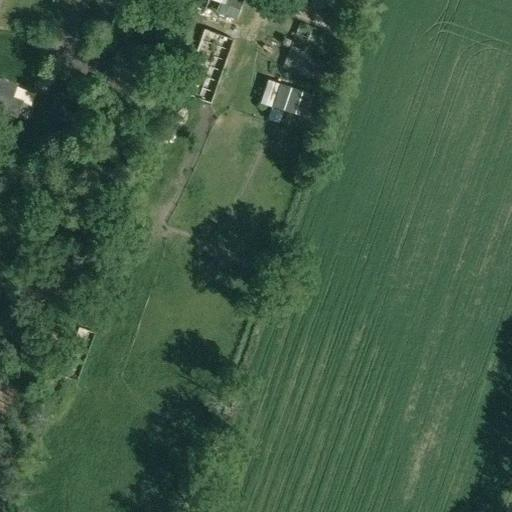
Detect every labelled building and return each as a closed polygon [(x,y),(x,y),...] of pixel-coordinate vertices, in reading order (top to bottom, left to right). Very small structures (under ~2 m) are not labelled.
[(207,0),(204,9),(234,20),(241,0),(207,0)] [(300,0),(329,9),(331,0),(300,0)] [(338,35),(300,21),(282,67),(319,82),(338,35)] [(204,28),(187,74),(177,71),(171,88),(209,102),(233,39),(204,28)] [(322,96),(263,73),(255,91),(315,115),(322,96)] [(24,100),(12,95),(15,85),(0,79),(0,109),(18,117),(24,100)] [(96,333),(78,326),(59,375),(79,382),(96,333)]
